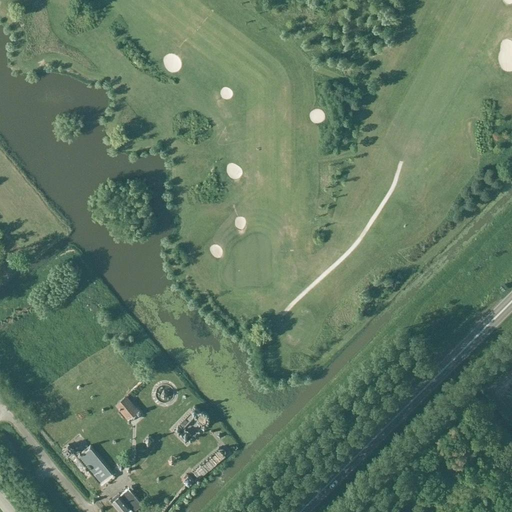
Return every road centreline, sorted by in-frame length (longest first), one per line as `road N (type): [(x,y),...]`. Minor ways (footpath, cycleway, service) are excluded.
road 1 (trunk): [(311,511),(511,311)]
road 2 (unclassified): [(90,511),(1,408)]
